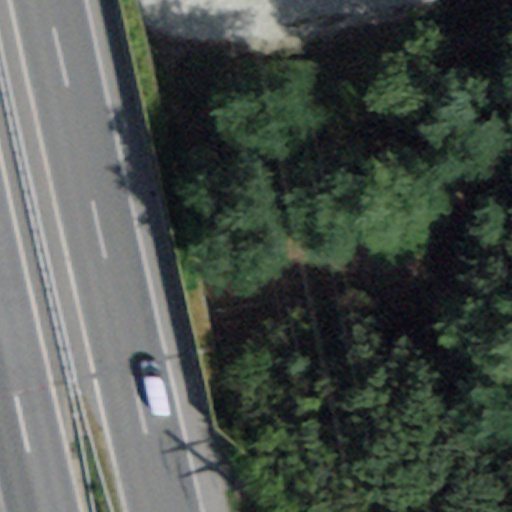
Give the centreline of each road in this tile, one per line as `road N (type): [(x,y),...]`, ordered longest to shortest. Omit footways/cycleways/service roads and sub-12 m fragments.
road 1 (track): [(0,304),(511,147)]
road 2 (motorway): [(156,511),(44,0)]
road 3 (track): [(415,177),(505,511)]
road 4 (motorway): [(0,344),(33,511)]
